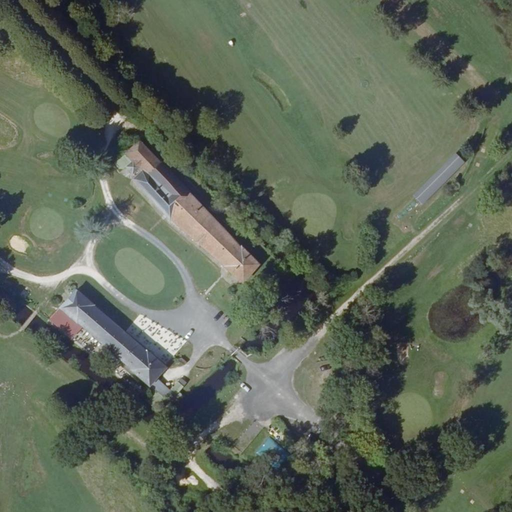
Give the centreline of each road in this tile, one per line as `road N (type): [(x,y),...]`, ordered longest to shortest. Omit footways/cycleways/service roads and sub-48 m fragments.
road 1 (track): [(265,379),(511,153)]
road 2 (track): [(16,511),(38,319),(24,311)]
